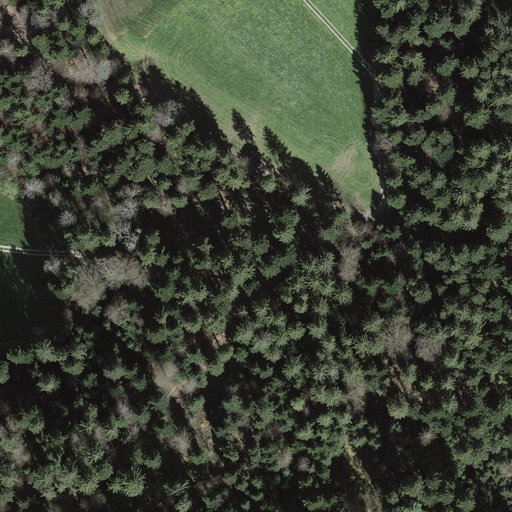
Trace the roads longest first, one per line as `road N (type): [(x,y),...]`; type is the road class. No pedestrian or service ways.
road 1 (track): [(0,37),(73,92),(151,98),(353,213),(366,213),(383,194),(370,74),(305,0)]
road 2 (track): [(0,248),(131,256),(253,277),(379,263),(511,205)]
road 3 (track): [(253,277),(253,296),(61,511)]
road 4 (track): [(282,511),(278,468),(302,403),(305,358),(284,306),(253,277)]
road 5 (track): [(511,143),(366,68)]
